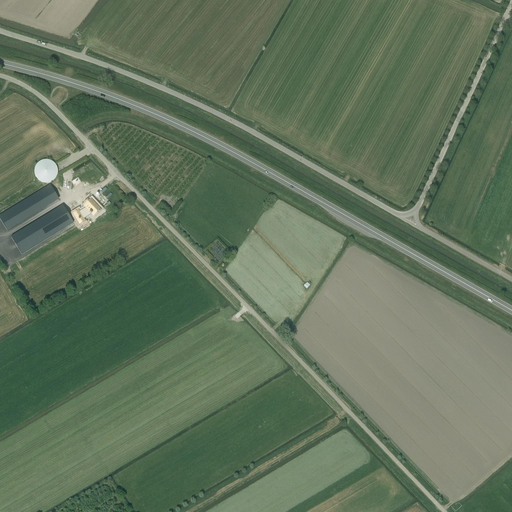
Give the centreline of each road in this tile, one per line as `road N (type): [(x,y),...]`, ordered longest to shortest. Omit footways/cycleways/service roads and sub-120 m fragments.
road 1 (unclassified): [(511,3),(423,197),(400,217),(215,113),(0,31)]
road 2 (unclassified): [(444,511),(46,102),(0,76)]
road 3 (trunk): [(511,308),(177,123),(0,63)]
